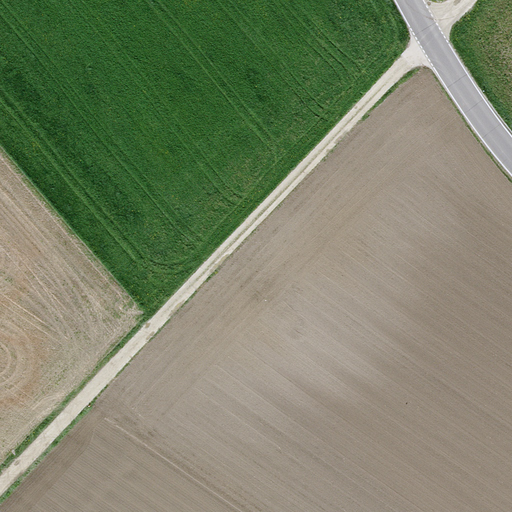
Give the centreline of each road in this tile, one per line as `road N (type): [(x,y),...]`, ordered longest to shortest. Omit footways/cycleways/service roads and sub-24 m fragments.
road 1 (track): [(429,37),(0,483)]
road 2 (tertiary): [(408,0),(511,156)]
